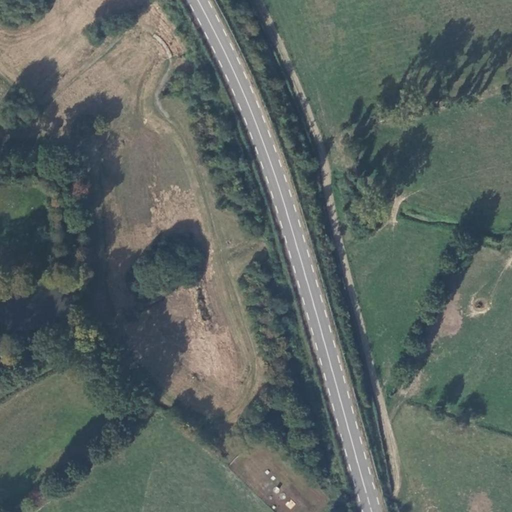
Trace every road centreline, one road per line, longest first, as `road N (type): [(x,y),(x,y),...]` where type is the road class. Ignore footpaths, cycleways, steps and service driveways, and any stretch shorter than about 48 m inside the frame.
road 1 (track): [(343,511),(388,500),(398,481),(324,152),(255,0)]
road 2 (track): [(312,511),(281,485),(255,481),(130,351),(108,297),(88,153),(61,139),(0,142)]
road 3 (secondary): [(374,511),(293,222),(258,124),(198,0)]
road 4 (track): [(211,429),(249,394),(253,358),(191,154),(157,97),(168,47),(143,29)]
